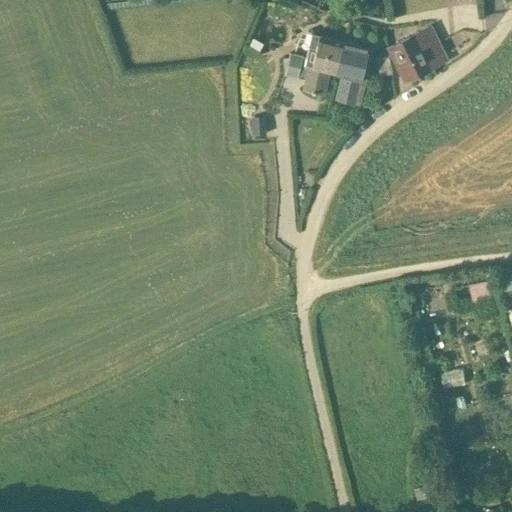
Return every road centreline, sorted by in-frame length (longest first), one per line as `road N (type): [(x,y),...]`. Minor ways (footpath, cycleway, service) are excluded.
road 1 (residential): [(302,290),(322,190),(366,133),(464,67),(511,11)]
road 2 (residential): [(342,511),(302,290)]
road 3 (residential): [(302,290),(511,259)]
